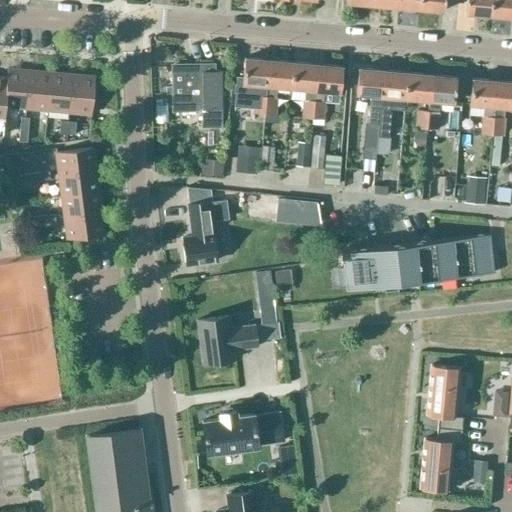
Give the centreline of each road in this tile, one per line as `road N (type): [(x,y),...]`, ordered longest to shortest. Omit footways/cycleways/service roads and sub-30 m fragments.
road 1 (residential): [(179,511),(135,176),(133,25)]
road 2 (residential): [(511,52),(163,20),(133,25)]
road 3 (residential): [(133,25),(0,13)]
